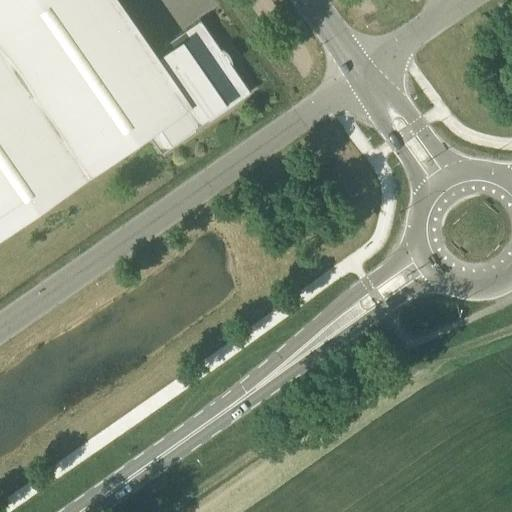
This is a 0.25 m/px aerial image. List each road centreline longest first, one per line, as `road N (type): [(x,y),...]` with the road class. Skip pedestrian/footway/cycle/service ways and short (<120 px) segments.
road 1 (unclassified): [(0,327),(369,70)]
road 2 (primary): [(81,511),(275,375)]
road 3 (primary): [(417,248),(367,283),(275,375)]
road 4 (primary): [(275,375),(432,274)]
road 5 (unclassified): [(458,172),(369,70)]
road 6 (unclassified): [(369,70),(429,190)]
road 7 (unclassified): [(473,0),(369,70)]
